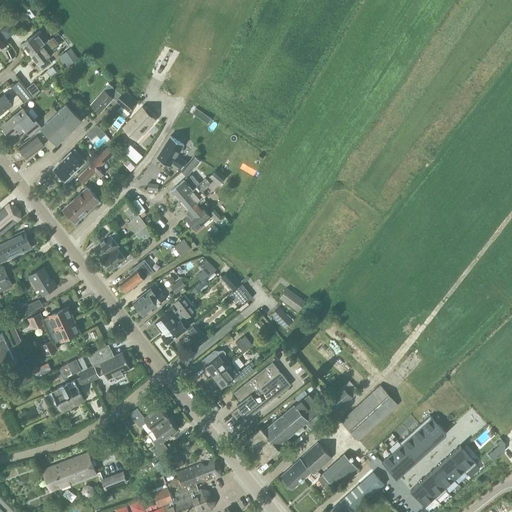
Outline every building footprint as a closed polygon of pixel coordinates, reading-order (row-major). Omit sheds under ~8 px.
[(33,3),(25,9),(31,16),(38,10),(33,3)] [(0,30),(0,47),(1,49),(9,43),(0,31),(0,30)] [(31,54),(43,45),(43,44),(48,40),(45,36),(43,36),(42,37),(38,32),(34,34),(35,34),(23,43),(31,54)] [(43,45),(31,54),(43,70),(52,63),(52,62),(49,59),(48,57),(51,55),(54,52),(51,48),(47,51),(43,45)] [(59,55),(65,64),(72,59),(66,50),(59,55)] [(116,99),(121,94),(110,84),(91,104),(101,113),(114,98),(116,100),(116,99)] [(116,99),(116,100),(115,100),(128,112),(135,104),(131,100),(134,97),(126,90),(123,93),(123,92),(121,94),(116,99)] [(20,98),(17,94),(9,100),(4,94),(0,97),(0,114),(8,108),(11,112),(24,102),(24,103),(32,96),(28,91),(20,98)] [(71,98),(66,103),(80,117),(85,112),(71,98)] [(41,126),(34,132),(35,134),(36,133),(44,144),(45,144),(51,150),(82,120),(80,117),(66,103),(41,126)] [(34,132),(41,126),(25,107),(2,127),(10,136),(17,130),(19,133),(24,128),(30,135),(34,132)] [(143,108),(125,127),(137,138),(143,132),(144,133),(148,129),(147,127),(155,119),(152,117),(153,115),(148,109),(146,110),(143,108)] [(207,123),(211,118),(206,115),(206,114),(202,119),(207,123)] [(92,139),(97,134),(101,138),(106,133),(97,124),(87,134),(92,139)] [(36,133),(35,134),(36,134),(19,147),(27,158),(44,144),(36,133)] [(184,144),(170,136),(157,157),(170,166),(172,162),(181,168),(186,161),(176,156),(184,144)] [(113,144),(108,149),(112,152),(117,148),(113,144)] [(136,162),(142,156),(130,144),(124,151),(136,162)] [(61,177),(63,176),(65,179),(85,160),(75,149),(55,168),(57,170),(56,172),(56,173),(60,177),(61,177)] [(194,155),(182,170),(188,175),(200,160),(194,155)] [(98,161),(96,159),(95,159),(90,163),(96,170),(95,171),(101,176),(107,170),(98,161)] [(96,170),(90,163),(77,177),(84,183),(95,171),(96,170)] [(224,178),(215,170),(209,177),(219,185),(224,178)] [(179,200),(195,186),(201,182),(197,176),(191,181),(187,177),(171,190),(179,200)] [(195,186),(179,200),(187,210),(186,211),(197,202),(196,202),(203,197),(200,193),(211,184),(206,177),(201,182),(195,186)] [(158,191),(159,184),(148,182),(147,190),(158,191)] [(89,199),(95,194),(88,187),(64,209),(69,215),(76,209),(75,209),(88,198),(89,199)] [(100,200),(95,194),(89,199),(88,198),(75,209),(76,209),(69,215),(75,221),(100,200)] [(197,202),(186,211),(189,215),(186,218),(196,231),(203,225),(202,222),(210,215),(209,214),(201,205),(200,206),(197,202)] [(15,205),(9,204),(0,211),(0,235),(20,217),(20,210),(15,205)] [(214,209),(209,214),(210,215),(216,223),(221,218),(214,209)] [(139,215),(138,214),(127,223),(135,233),(146,225),(148,227),(153,223),(150,219),(145,223),(141,218),(147,214),(144,211),(139,215)] [(0,242),(0,258),(1,261),(30,247),(23,232),(9,238),(9,240),(5,241),(4,241),(0,242)] [(117,247),(118,247),(120,246),(115,239),(118,237),(114,232),(94,247),(102,258),(117,247)] [(192,248),(185,239),(176,246),(182,255),(192,248)] [(102,258),(100,259),(109,271),(120,263),(123,266),(134,257),(131,253),(125,257),(118,247),(117,247),(102,258)] [(217,269),(205,258),(198,266),(208,276),(217,269)] [(3,266),(0,267),(0,290),(12,286),(3,266)] [(137,270),(120,283),(127,292),(153,271),(149,266),(139,273),(137,270)] [(43,295),(56,286),(51,278),(50,279),(42,267),(28,276),(37,288),(38,287),(43,295)] [(240,282),(229,271),(222,277),(233,289),(240,282)] [(172,276),(167,279),(172,285),(171,286),(176,293),(186,285),(181,278),(176,282),(172,276)] [(194,287),(199,292),(209,284),(205,278),(198,284),(194,287)] [(242,284),(228,296),(238,309),(253,297),(242,284)] [(159,287),(152,292),(150,289),(133,302),(138,309),(155,296),(156,296),(163,291),(159,287)] [(287,287),(279,298),(298,312),(306,301),(287,287)] [(185,318),(186,318),(196,309),(184,294),(173,303),(184,317),(185,318)] [(156,296),(155,296),(138,309),(143,317),(161,303),(156,296)] [(33,310),(30,303),(17,309),(20,316),(33,310)] [(47,331),(73,319),(67,308),(68,308),(68,307),(48,316),(49,316),(42,319),(40,313),(28,318),(32,327),(43,322),(47,331)] [(278,307),(270,314),(284,329),(292,322),(278,307)] [(163,334),(181,319),(174,308),(154,323),(163,334)] [(184,317),(181,319),(163,334),(161,335),(168,343),(187,328),(184,325),(188,322),(186,318),(185,318),(184,317)] [(73,319),(47,331),(52,340),(41,345),(45,354),(56,349),(54,343),(60,340),(79,331),(79,330),(78,330),(73,319)] [(12,323),(6,326),(11,336),(17,333),(12,323)] [(196,342),(205,335),(195,323),(187,330),(196,342)] [(0,364),(13,359),(1,333),(0,333),(0,364)] [(249,348),(241,338),(235,342),(243,352),(249,348)] [(87,369),(92,380),(98,377),(98,375),(104,372),(107,379),(114,376),(115,379),(117,379),(122,377),(123,375),(122,372),(129,369),(126,362),(126,361),(125,359),(122,352),(113,357),(107,344),(87,354),(93,366),(87,369)] [(219,356),(218,356),(213,351),(202,360),(207,365),(205,366),(213,376),(226,366),(219,356)] [(82,369),(87,367),(82,356),(77,359),(82,369)] [(77,359),(67,363),(72,374),(82,369),(77,359)] [(253,369),(251,367),(254,365),(251,361),(249,364),(239,371),(232,361),(227,366),(226,366),(213,376),(221,387),(238,373),(242,378),(253,369)] [(242,385),(233,392),(240,401),(236,404),(238,407),(231,413),(240,424),(289,385),(278,371),(271,362),(242,385)] [(36,379),(52,371),(49,365),(33,373),(36,379)] [(92,380),(87,369),(79,373),(84,383),(92,380)] [(60,412),(83,400),(74,380),(50,392),(60,412)] [(359,391),(348,380),(327,400),(337,411),(359,391)] [(397,405),(380,386),(341,421),(358,440),(397,405)] [(245,441),(263,463),(284,445),(281,441),(321,409),(308,394),(264,431),(261,427),(245,441)] [(152,430),(167,417),(166,415),(165,413),(164,413),(159,406),(143,417),(136,409),(130,414),(139,426),(145,421),(152,430)] [(169,420),(167,417),(152,430),(157,438),(152,441),(156,447),(152,450),(156,455),(166,448),(161,441),(176,429),(171,422),(171,421),(170,419),(169,420)] [(421,426),(436,442),(446,433),(432,417),(421,426)] [(421,426),(411,435),(426,451),(436,442),(421,426)] [(426,451),(411,435),(402,444),(416,460),(426,451)] [(494,460),(504,450),(505,443),(501,439),(497,442),(499,445),(488,454),(494,460)] [(317,442),(280,476),(292,489),(311,471),(314,474),(332,457),(317,442)] [(416,460),(402,444),(392,453),(406,469),(416,460)] [(464,471),(475,461),(460,445),(450,454),(464,471)] [(42,470),(50,491),(96,473),(87,452),(42,470)] [(392,453),(382,462),(396,478),(406,469),(392,453)] [(327,490),(332,485),(335,488),(357,468),(345,454),(322,474),(323,475),(318,480),(327,490)] [(450,454),(440,463),(455,479),(464,471),(450,454)] [(182,488),(196,483),(201,481),(202,482),(220,475),(221,468),(219,463),(214,459),(202,463),(176,473),(178,479),(182,488)] [(440,463),(430,472),(445,488),(455,479),(440,463)] [(122,471),(101,479),(105,490),(126,482),(122,471)] [(353,511),(385,484),(374,472),(331,511),(332,511),(353,511)] [(430,472),(420,481),(435,497),(445,488),(430,472)] [(182,488),(178,479),(166,484),(163,476),(155,479),(158,487),(151,489),(158,507),(163,505),(165,511),(206,511),(210,511),(210,509),(208,506),(212,504),(213,503),(208,492),(206,492),(202,494),(201,490),(199,489),(198,490),(196,483),(182,488)] [(435,497),(420,481),(410,490),(425,506),(435,497)]
